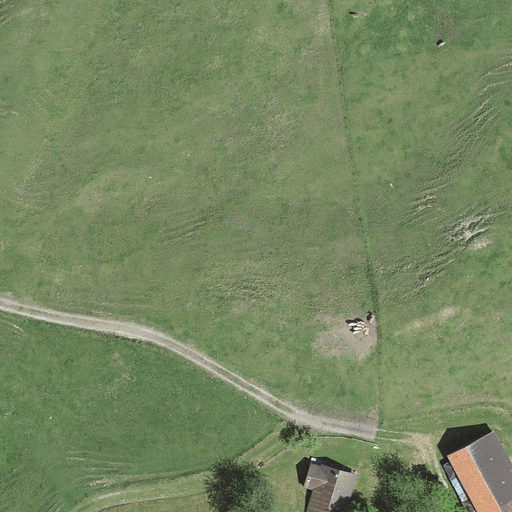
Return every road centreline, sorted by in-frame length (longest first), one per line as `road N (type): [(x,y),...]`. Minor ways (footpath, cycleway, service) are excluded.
road 1 (track): [(0,303),(139,331),(314,424),(420,440),(456,511)]
road 2 (track): [(306,420),(218,488),(98,503),(89,511)]
